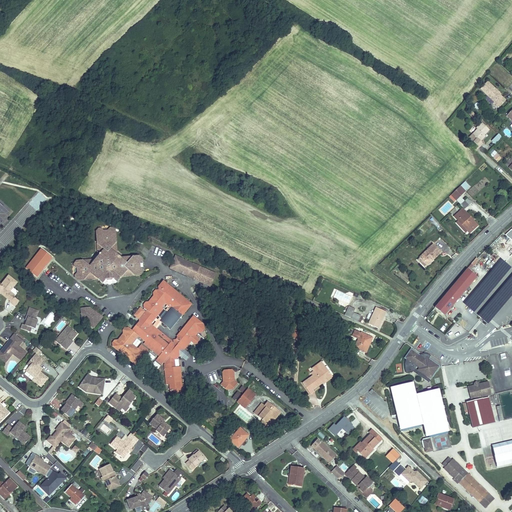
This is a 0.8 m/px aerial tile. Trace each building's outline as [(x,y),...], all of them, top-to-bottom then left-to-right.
[(487,82),(480,89),(494,102),(494,103),(499,108),(506,100),(500,96),(501,95),(497,90),(496,91),(494,90),(495,89),(487,82)] [(485,136),(484,135),(489,130),(482,123),(476,128),(477,129),(469,138),(479,147),(483,144),(481,142),(485,136)] [(495,144),(502,137),(498,133),(491,141),(495,144)] [(497,162),(501,158),(494,150),(489,155),(497,162)] [(465,191),(460,186),(449,197),(454,202),(465,191)] [(470,234),(478,226),(462,209),(454,217),(467,231),(470,234)] [(457,223),(465,232),(467,231),(458,221),(457,223)] [(142,259),(139,256),(122,258),(122,256),(117,251),(115,230),(112,228),(110,228),(108,231),(103,231),(100,229),(99,229),(96,232),(98,257),(96,259),(77,261),(74,264),(74,266),(77,268),(77,273),(75,275),(75,277),(78,280),(97,278),(104,284),(115,284),(121,276),(140,275),(143,272),(143,270),(140,268),(139,263),(142,261),(142,259)] [(419,258),(426,264),(432,257),(434,259),(441,252),(433,244),(419,258)] [(36,277),(52,258),(42,249),(26,269),(36,277)] [(493,254),(486,262),(491,266),(498,258),(493,254)] [(176,256),(170,268),(177,271),(178,269),(188,273),(187,276),(210,286),(215,274),(191,263),(190,265),(181,261),(182,259),(176,256)] [(428,266),(434,259),(432,257),(426,264),(428,266)] [(428,266),(419,258),(417,260),(425,268),(428,266)] [(476,258),(467,269),(469,271),(479,259),(476,258)] [(444,316),(477,277),(467,269),(435,307),(444,316)] [(17,283),(12,279),(8,276),(1,285),(0,283),(0,292),(2,292),(8,297),(12,293),(10,292),(17,283)] [(183,394),(180,367),(175,367),(174,359),(176,359),(179,355),(179,352),(181,350),(184,349),(191,341),(194,343),(196,343),(198,341),(198,338),(195,336),(198,332),(202,332),(204,329),(204,325),(193,316),(177,337),(178,338),(176,340),(173,340),(174,344),(172,341),(157,329),(162,323),(169,329),(172,328),(180,318),(181,319),(182,317),(182,316),(191,305),(163,281),(159,287),(159,290),(155,291),(154,293),(154,296),(149,302),(146,302),(144,305),(144,309),(147,311),(132,330),(129,328),(125,328),(123,330),(124,334),(118,340),(115,340),(113,343),(113,346),(135,364),(137,364),(148,351),(141,345),(138,349),(131,344),(138,335),(145,342),(157,353),(156,354),(159,356),(156,360),(162,365),(164,362),(165,363),(164,365),(166,385),(170,384),(171,395),(183,394)] [(331,296),(349,303),(351,296),(334,289),(331,296)] [(2,292),(0,292),(10,301),(14,297),(15,296),(12,293),(8,297),(2,292)] [(15,306),(19,301),(14,297),(10,301),(9,302),(15,306)] [(361,316),(354,313),(355,309),(348,306),(344,315),(358,322),(361,316)] [(378,329),(383,319),(382,318),(383,315),(384,316),(386,312),(376,307),(368,324),(378,329)] [(29,308),(26,317),(28,317),(27,321),(25,325),(22,324),(21,329),(30,332),(31,327),(35,329),(38,320),(36,319),(38,311),(29,308)] [(81,309),(82,319),(94,328),(102,317),(95,311),(93,311),(90,308),(81,309)] [(147,311),(144,309),(143,310),(140,308),(134,315),(140,320),(147,311)] [(259,322),(259,320),(262,318),(262,313),(258,310),(254,310),(250,313),(251,318),(253,320),(253,322),(256,326),(259,322)] [(444,322),(439,329),(445,332),(449,325),(444,322)] [(77,334),(68,326),(58,338),(61,341),(59,344),(66,350),(69,347),(67,346),(72,340),(77,334)] [(293,337),(300,341),(302,337),(304,338),(306,335),(297,330),(293,337)] [(372,338),(369,336),(355,330),(352,336),(358,339),(355,347),(364,352),(368,343),(367,343),(368,342),(370,343),(372,338)] [(6,345),(1,351),(1,355),(5,358),(9,358),(13,354),(21,360),(27,353),(19,346),(23,341),(14,334),(8,342),(10,343),(7,346),(6,345)] [(144,343),(156,354),(157,353),(145,342),(144,343)] [(179,352),(179,355),(186,361),(191,355),(184,349),(181,350),(179,352)] [(406,369),(407,372),(413,371),(417,366),(420,368),(420,372),(430,379),(440,367),(429,359),(427,357),(425,360),(422,358),(423,357),(420,355),(412,349),(406,358),(408,359),(407,360),(406,362),(406,364),(406,367),(406,369)] [(1,351),(0,351),(0,358),(6,363),(9,358),(5,358),(1,355),(1,351)] [(43,385),(48,378),(40,372),(40,367),(44,361),(36,354),(31,360),(34,362),(26,371),(35,378),(33,380),(38,384),(40,382),(43,385)] [(305,387),(310,394),(314,391),(313,390),(322,383),(320,381),(323,379),(324,380),(331,375),(321,362),(312,369),(313,371),(315,374),(306,381),(309,385),(305,387)] [(417,366),(413,371),(428,382),(430,379),(420,372),(420,368),(417,366)] [(223,372),(224,381),(221,385),(226,390),(233,389),(238,384),(234,381),(234,372),(231,370),(225,370),(223,372)] [(320,381),(322,383),(323,384),(332,377),(331,375),(324,380),(323,379),(320,381)] [(105,380),(96,378),(96,381),(91,380),(87,377),(81,385),(88,390),(91,390),(91,393),(102,394),(105,380)] [(475,385),(468,386),(471,401),(467,402),(473,428),(488,424),(482,398),(482,396),(492,394),(489,382),(479,384),(479,386),(475,387),(475,385)] [(247,389),(237,402),(245,408),(255,395),(247,389)] [(116,394),(109,403),(115,408),(118,405),(126,412),(129,408),(128,407),(136,397),(132,394),(133,393),(129,390),(122,399),(116,394)] [(80,401),(72,395),(67,401),(69,402),(67,404),(66,404),(61,411),(70,418),(76,411),(74,410),(78,406),(77,405),(80,401)] [(482,398),(488,424),(495,423),(489,397),(482,398)] [(94,404),(99,407),(103,401),(99,398),(94,404)] [(281,412),(279,411),(268,402),(264,406),(262,404),(254,413),(263,420),(266,423),(271,417),(274,420),(281,412)] [(9,413),(0,404),(0,421),(0,422),(9,413)] [(157,414),(149,423),(157,429),(156,430),(163,436),(171,427),(165,423),(165,424),(163,422),(164,420),(157,414)] [(104,420),(109,424),(113,419),(108,415),(104,420)] [(266,423),(263,420),(261,422),(268,428),(274,420),(271,417),(266,423)] [(353,425),(344,417),(336,426),(334,424),(328,430),(335,436),(342,429),(349,435),(355,428),(352,426),(353,425)] [(25,444),(29,440),(21,433),(26,427),(19,422),(13,429),(8,425),(3,432),(8,436),(11,433),(25,444)] [(62,423),(56,430),(57,431),(52,437),(51,436),(47,441),(54,446),(56,443),(59,442),(61,440),(68,447),(75,438),(67,432),(66,431),(69,428),(62,423)] [(104,424),(100,428),(107,435),(111,430),(104,424)] [(226,438),(238,448),(248,435),(240,428),(237,432),(233,430),(226,438)] [(370,434),(364,441),(365,442),(357,451),(358,452),(365,458),(373,450),(373,449),(382,439),(372,430),(369,433),(370,434)] [(21,433),(29,440),(31,437),(22,431),(21,433)] [(136,443),(139,440),(131,434),(128,437),(130,438),(136,443)] [(121,440),(122,441),(126,443),(130,438),(128,437),(125,435),(121,440)] [(131,449),(136,443),(130,438),(126,443),(122,441),(121,440),(117,436),(110,445),(117,450),(115,452),(123,459),(130,451),(131,449)] [(423,448),(425,448),(423,441),(431,439),(430,437),(423,439),(421,441),(423,448)] [(317,439),(312,445),(315,448),(314,449),(320,454),(321,453),(327,459),(329,457),(332,458),(335,454),(321,441),(320,442),(317,439)] [(431,439),(423,441),(425,448),(426,452),(433,451),(431,439)] [(356,454),(358,452),(357,451),(365,442),(364,441),(362,443),(361,442),(353,450),(356,454)] [(511,441),(492,446),(497,468),(511,464),(511,441)] [(88,446),(98,454),(102,450),(92,442),(88,446)] [(205,458),(199,451),(194,455),(193,455),(188,459),(189,460),(186,463),(191,470),(205,458)] [(336,455),(335,454),(332,458),(329,457),(327,459),(321,453),(320,454),(329,463),(336,455)] [(36,471),(45,476),(46,476),(50,469),(51,467),(43,462),(38,459),(39,458),(39,457),(36,455),(35,457),(32,462),(28,460),(26,464),(29,466),(27,470),(34,475),(36,471)] [(445,467),(452,459),(449,457),(442,464),(445,467)] [(445,467),(444,468),(454,478),(463,469),(453,459),(452,459),(445,467)] [(406,469),(400,464),(393,472),(399,477),(401,474),(409,482),(413,482),(420,489),(427,481),(417,472),(414,474),(407,468),(406,469)] [(354,465),(349,470),(351,473),(348,477),(357,486),(358,485),(360,487),(359,489),(363,493),(362,494),(366,498),(373,491),(369,487),(373,483),(366,477),(365,478),(355,469),(357,468),(354,465)] [(103,482),(105,481),(109,491),(120,486),(115,476),(113,472),(112,469),(107,468),(107,466),(102,468),(103,470),(102,472),(101,473),(103,477),(101,478),(103,482)] [(291,466),(290,475),(292,476),(290,485),(301,487),(304,468),(291,466)] [(339,480),(345,474),(337,466),(331,472),(339,480)] [(48,478),(43,484),(51,493),(66,478),(60,473),(59,475),(57,476),(52,473),(53,471),(50,469),(46,476),(48,478)] [(459,482),(468,473),(463,469),(454,478),(459,482)] [(16,474),(23,481),(27,477),(19,470),(16,474)] [(181,479),(178,477),(174,473),(170,470),(167,474),(169,475),(165,480),(159,487),(168,494),(181,479)] [(491,496),(468,473),(459,482),(485,508),(489,503),(487,501),(491,496)] [(17,487),(9,479),(4,484),(0,480),(0,494),(3,498),(8,493),(10,494),(17,487)] [(78,504),(85,496),(76,489),(78,486),(74,482),(72,485),(71,485),(65,492),(78,504)] [(43,484),(40,487),(49,495),(51,493),(43,484)] [(152,498),(144,491),(140,496),(141,497),(138,498),(138,497),(127,501),(130,510),(135,508),(147,504),(147,505),(152,498)] [(253,500),(251,497),(247,494),(241,501),(251,511),(252,511),(262,503),(259,500),(256,502),(254,501),(253,500)] [(443,506),(450,508),(453,500),(439,494),(435,504),(442,507),(443,506)] [(424,506),(427,501),(422,496),(418,501),(424,506)] [(167,503),(159,497),(157,499),(160,501),(159,502),(164,506),(167,503)] [(400,511),(405,508),(395,499),(389,505),(396,511),(400,511)]
